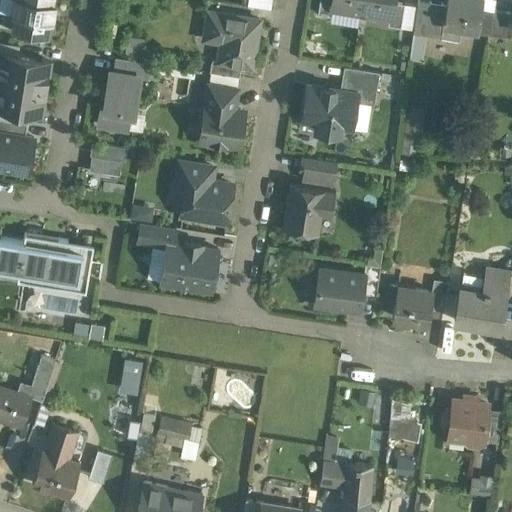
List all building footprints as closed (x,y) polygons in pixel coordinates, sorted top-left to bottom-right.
[(13,0),(11,14),(14,15),(11,31),(48,36),(50,21),(53,21),(56,3),(53,3),(53,0),(13,0)] [(331,0),(319,0),(317,13),(330,15),(331,7),(331,0)] [(362,0),(331,0),(331,7),(360,12),(362,0)] [(392,0),(362,0),(360,12),(389,17),(390,17),(392,1),(392,0)] [(442,3),(419,0),(417,0),(410,58),(422,60),(425,34),(437,36),(442,3)] [(483,0),(446,0),(440,36),(459,40),(461,27),(478,30),(479,30),(483,0)] [(495,0),(483,0),(479,30),(478,30),(477,33),(489,35),(494,10),(495,0)] [(404,3),(392,1),(390,17),(389,17),(387,25),(400,27),(404,3)] [(259,18),(208,10),(204,37),(221,40),(218,59),(218,60),(241,64),(252,65),(259,18)] [(509,13),(494,10),(489,35),(505,38),(509,13)] [(18,44),(0,41),(0,52),(1,53),(17,55),(18,44)] [(49,61),(1,53),(0,52),(0,53),(0,54),(0,79),(45,87),(50,62),(50,61),(49,60),(49,61)] [(151,61),(115,56),(113,69),(139,74),(139,75),(149,76),(151,61)] [(241,64),(218,60),(218,59),(211,58),(209,71),(239,76),(241,64)] [(379,71),(344,65),(340,88),(357,91),(355,101),(374,104),(379,71)] [(113,69),(109,69),(104,103),(100,103),(96,122),(116,125),(116,121),(129,123),(131,111),(133,111),(139,75),(139,74),(113,69)] [(45,87),(0,79),(0,105),(41,112),(41,113),(42,113),(42,112),(45,87)] [(237,88),(208,83),(199,140),(208,142),(210,144),(225,146),(227,145),(238,147),(245,109),(234,107),(237,88)] [(340,88),(307,83),(302,119),(316,122),(315,129),(339,133),(341,126),(351,127),(355,101),(357,91),(340,88)] [(0,117),(6,118),(8,107),(0,106),(0,117)] [(423,111),(410,108),(407,125),(420,128),(423,111)] [(6,118),(0,117),(0,131),(24,135),(27,122),(6,118)] [(0,131),(0,167),(28,172),(33,137),(24,135),(0,131)] [(112,150),(97,147),(93,169),(109,171),(112,150)] [(132,153),(121,151),(118,166),(129,168),(132,153)] [(336,161),(301,155),(299,170),(303,170),(301,179),(333,184),(336,161)] [(213,166),(180,161),(175,186),(186,188),(181,213),(226,221),(232,183),(210,180),(213,166)] [(335,191),(289,183),(282,227),(318,232),(321,214),(331,215),(335,191)] [(132,202),(132,217),(152,217),(153,203),(132,202)] [(176,227),(140,221),(137,241),(166,245),(166,240),(174,241),(176,227)] [(68,240),(24,232),(23,241),(0,237),(0,267),(18,270),(17,279),(85,290),(91,253),(66,248),(68,240)] [(201,244),(184,241),(184,243),(174,241),(166,240),(166,245),(160,281),(211,289),(218,248),(201,246),(201,244)] [(380,265),(365,263),(364,275),(365,275),(362,293),(376,295),(380,265)] [(488,270),(485,288),(483,288),(483,290),(460,286),(454,319),(492,326),(493,318),(501,319),(504,297),(508,273),(508,271),(486,267),(486,269),(488,270)] [(364,275),(319,269),(314,303),(360,309),(362,293),(365,275),(364,275)] [(448,281),(433,278),(432,290),(433,290),(430,308),(443,310),(448,281)] [(432,290),(389,283),(387,296),(395,297),(392,316),(427,322),(430,308),(433,290),(432,290)] [(18,391),(31,396),(34,387),(31,386),(41,354),(31,350),(18,391)] [(31,386),(34,387),(45,391),(56,359),(41,354),(31,386)] [(312,377),(299,375),(297,391),(309,393),(312,377)] [(161,386),(150,384),(147,398),(157,400),(161,386)] [(18,391),(0,385),(0,417),(21,424),(31,396),(18,391)] [(418,440),(421,421),(410,420),(412,396),(393,394),(389,428),(394,428),(393,437),(404,437),(418,440)] [(488,405),(452,401),(451,408),(447,408),(443,412),(442,423),(445,427),(449,428),(448,436),(465,438),(470,444),(477,445),(484,440),(488,409),(488,405)] [(501,410),(488,409),(484,440),(498,442),(501,410)] [(145,410),(140,428),(151,431),(155,412),(145,410)] [(191,423),(160,416),(155,439),(165,442),(166,434),(188,438),(191,423)] [(78,430),(52,422),(43,449),(32,483),(67,494),(78,461),(69,458),(78,430)] [(188,438),(166,434),(165,442),(196,448),(198,440),(188,438)] [(150,437),(138,435),(134,455),(146,457),(150,437)] [(323,458),(346,462),(351,462),(352,448),(326,444),(323,458)] [(112,453),(97,448),(88,477),(103,482),(112,453)] [(346,463),(323,460),(320,482),(344,486),(346,463)] [(351,462),(346,462),(346,463),(344,486),(343,496),(369,499),(370,499),(373,464),(351,462)] [(167,486),(144,481),(140,500),(161,505),(165,490),(166,490),(167,486)] [(166,490),(165,490),(161,505),(159,511),(198,511),(202,493),(186,490),(184,495),(166,490)] [(343,496),(341,511),(367,511),(369,499),(343,496)] [(259,511),(261,501),(245,498),(243,511),(259,511)] [(298,511),(299,507),(261,501),(259,511),(298,511)]
